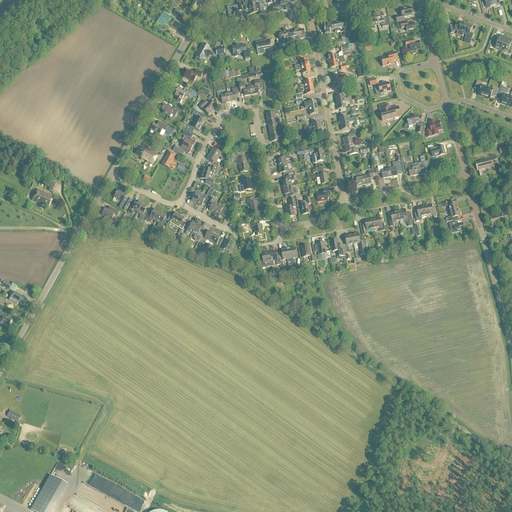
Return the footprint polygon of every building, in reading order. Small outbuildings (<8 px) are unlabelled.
[(201,0),(194,0),(190,9),(195,12),(202,0),(201,0)] [(256,7),(256,4),(255,1),(251,2),(250,0),(248,0),(244,1),(245,4),(243,4),(244,7),(245,6),(245,10),(248,9),(249,15),(256,14),(255,11),(257,11),(256,7)] [(259,0),(260,6),(256,7),(257,11),(255,11),(256,14),(256,17),(265,15),(264,9),(266,8),(264,0),(259,0)] [(481,0),(482,4),(486,4),(487,9),(490,9),(490,8),(493,7),(491,0),(481,0)] [(279,4),(279,7),(280,12),(288,11),(286,3),(279,4)] [(236,6),(227,8),(229,17),(232,17),(233,21),(240,19),(239,12),(242,12),(241,4),(236,5),(236,6)] [(273,14),(280,12),(279,7),(275,7),(275,5),(272,5),(273,14)] [(403,18),(412,16),(410,8),(400,10),(401,16),(395,17),(396,23),(404,21),(403,18)] [(176,10),(173,15),(181,20),(184,15),(181,13),(179,12),(180,12),(176,10)] [(375,15),(378,25),(381,25),(382,28),(388,27),(387,19),(383,20),(382,14),(375,15)] [(374,26),(378,25),(375,15),(369,16),(370,23),(366,24),(368,31),(375,29),(374,26)] [(406,32),(415,30),(413,24),(407,25),(406,22),(399,24),(401,30),(405,29),(406,32)] [(346,23),(338,24),(339,29),(340,32),(340,33),(344,32),(343,28),(347,28),(346,23)] [(463,34),(467,25),(461,23),(460,25),(457,24),(454,31),(463,34)] [(331,25),(332,31),(334,30),(335,32),(340,32),(339,29),(338,24),(331,25)] [(327,31),(332,31),(331,25),(323,27),(324,35),(328,35),(327,31)] [(473,27),(467,25),(463,34),(466,35),(465,38),(471,41),(474,35),(470,33),(473,27)] [(293,32),(294,38),(298,37),(299,40),(305,39),(303,30),(293,32)] [(287,39),(289,39),(290,42),(294,41),(294,38),(293,32),(286,34),(287,39)] [(279,41),(280,41),(280,44),(287,43),(287,39),(286,34),(278,35),(279,41)] [(497,39),(494,46),(497,47),(496,48),(502,50),(506,39),(500,37),(499,40),(497,39)] [(506,39),(502,50),(507,53),(508,51),(511,52),(510,54),(511,54),(511,44),(511,41),(506,39)] [(257,51),(271,48),(269,40),(266,40),(267,41),(256,43),(257,51)] [(416,51),(420,50),(418,42),(412,43),(411,40),(404,42),(405,46),(408,45),(410,53),(411,52),(412,53),(413,54),(414,54),(415,54),(416,53),(416,52),(416,51)] [(209,47),(203,44),(197,53),(196,56),(196,57),(197,57),(195,61),(200,63),(202,60),(203,60),(205,56),(208,58),(211,53),(208,51),(209,47)] [(232,48),(233,55),(234,58),(239,57),(239,54),(244,53),(245,61),(250,60),(248,46),(245,47),(245,46),(239,47),(238,45),(235,46),(235,47),(232,48)] [(393,61),(397,60),(395,53),(387,55),(387,57),(380,59),(382,67),(390,65),(390,66),(394,65),(393,61)] [(329,56),(327,57),(328,63),(336,62),(340,61),(343,61),(344,60),(343,57),(341,57),(339,58),(338,56),(338,55),(335,55),(329,56)] [(300,66),(295,67),(295,70),(301,69),(309,67),(308,60),(300,62),(300,66)] [(336,62),(328,63),(329,69),(337,68),(339,67),(340,66),(340,64),(341,64),(344,63),(344,60),(343,61),(340,61),(336,62)] [(200,79),(203,74),(196,70),(194,74),(193,73),(193,74),(187,71),(183,78),(193,83),(197,77),(200,79)] [(333,77),(331,77),(332,84),(340,82),(345,81),(348,80),(348,77),(341,75),(339,76),(333,77)] [(375,79),(368,80),(370,87),(377,85),(375,79)] [(260,88),(259,82),(258,80),(253,81),(254,86),(250,87),(251,96),(258,95),(257,89),(260,88)] [(304,85),(300,86),(300,89),(302,89),(305,89),(313,87),(311,81),(303,82),(304,85)] [(481,97),(484,98),(488,88),(482,86),(483,84),(477,82),(474,89),(478,91),(479,92),(478,96),(481,97)] [(386,92),(390,91),(388,83),(377,86),(379,94),(383,93),(383,94),(384,94),(386,94),(386,93),(386,92)] [(244,97),(251,96),(250,87),(243,88),(242,85),(239,85),(240,92),(243,91),(244,97)] [(305,89),(302,89),(303,92),(305,91),(306,95),(314,94),(313,87),(305,89)] [(488,88),(484,98),(487,99),(486,99),(490,100),(491,96),(493,96),(496,97),(499,89),(493,87),(492,90),(488,88)] [(500,104),(507,106),(510,97),(507,95),(509,90),(502,87),(499,95),(503,97),(500,104)] [(179,104),(181,101),(183,97),(186,98),(187,98),(189,95),(194,98),(197,94),(191,90),(190,92),(185,89),(183,92),(181,91),(177,88),(175,92),(176,93),(174,96),(177,97),(175,102),(179,104)] [(238,95),(237,88),(232,89),(232,93),(228,94),(229,103),(236,102),(235,96),(238,95)] [(223,104),(229,103),(228,94),(221,95),(220,92),(217,92),(218,99),(221,98),(223,104)] [(201,110),(202,109),(208,116),(213,111),(212,110),(215,107),(209,101),(206,103),(205,101),(199,107),(201,110)] [(307,103),(309,109),(317,108),(315,101),(307,103)] [(353,105),(352,101),(336,104),(337,110),(345,109),(345,105),(347,105),(347,103),(349,103),(349,106),(353,105)] [(175,117),(178,113),(182,115),(184,112),(174,107),(173,109),(164,105),(161,110),(164,112),(163,114),(169,118),(171,115),(175,117)] [(382,122),(400,117),(397,107),(389,109),(388,105),(379,107),(380,112),(379,112),(382,122)] [(317,108),(309,109),(310,116),(318,114),(317,108)] [(193,111),(191,114),(196,117),(193,122),(202,127),(205,122),(202,120),(204,117),(193,111)] [(266,115),(267,122),(275,120),(274,116),(278,115),(278,113),(266,115)] [(409,126),(420,123),(417,116),(407,118),(409,126)] [(275,120),(267,122),(268,129),(276,127),(276,123),(279,122),(279,120),(276,120),(275,120)] [(438,131),(442,130),(440,122),(435,123),(435,121),(429,123),(431,130),(426,131),(427,138),(439,135),(438,131)] [(165,132),(168,127),(159,122),(158,125),(154,123),(150,130),(151,131),(150,132),(150,133),(152,134),(153,134),(154,132),(156,133),(155,134),(159,136),(162,130),(165,132)] [(188,126),(185,130),(189,132),(192,128),(195,130),(199,132),(202,127),(193,122),(190,127),(188,126)] [(311,124),(312,127),(309,128),(309,131),(313,130),(321,129),(319,122),(311,124)] [(268,129),(270,136),(278,134),(277,129),(281,129),(280,126),(276,127),(268,129)] [(322,135),(321,129),(313,130),(314,137),(322,135)] [(183,144),(192,148),(196,142),(191,139),(193,136),(184,131),(182,134),(187,137),(183,144)] [(278,136),(282,136),(281,133),(278,134),(270,136),(271,143),(279,141),(278,136)] [(343,140),(344,147),(353,145),(352,138),(355,138),(355,134),(348,136),(349,139),(343,140)] [(188,155),(192,148),(183,144),(179,150),(174,147),(172,151),(181,156),(183,152),(188,155)] [(346,154),(348,153),(349,156),(359,155),(357,147),(353,148),(353,145),(344,147),(346,154)] [(511,150),(511,146),(499,149),(501,155),(511,151),(511,150)] [(135,154),(138,156),(141,158),(153,165),(158,156),(148,150),(147,151),(139,147),(135,154)] [(439,157),(442,156),(446,155),(443,147),(437,148),(439,157)] [(218,159),(218,160),(220,161),(222,159),(219,157),(221,153),(213,149),(209,154),(218,159)] [(166,157),(165,157),(161,165),(169,169),(170,168),(173,170),(175,167),(171,165),(176,156),(168,151),(166,155),(167,155),(166,157)] [(312,156),(311,156),(313,164),(316,164),(316,163),(323,162),(321,151),(312,153),(312,156)] [(236,154),(238,160),(236,160),(237,164),(239,164),(241,173),(249,171),(246,157),(243,157),(242,152),(236,154)] [(209,154),(208,156),(206,159),(215,164),(214,165),(217,167),(219,164),(216,162),(218,160),(218,159),(209,154)] [(277,160),(279,167),(287,165),(286,160),(290,159),(289,154),(282,156),(283,159),(277,160)] [(415,164),(417,176),(424,175),(423,169),(429,168),(428,162),(425,162),(424,157),(420,157),(421,163),(415,164)] [(487,171),(500,168),(497,157),(485,160),(485,161),(480,162),(480,163),(476,164),(478,172),(486,170),(487,171)] [(394,169),(388,170),(390,178),(397,177),(396,172),(402,171),(401,162),(393,164),(394,169)] [(417,176),(415,164),(408,166),(408,165),(405,166),(407,173),(410,172),(411,178),(417,176)] [(286,175),(293,174),(292,169),(288,170),(287,165),(279,167),(280,173),(286,172),(286,175)] [(383,166),(378,167),(379,174),(382,174),(383,179),(390,178),(388,170),(384,171),(383,166)] [(210,167),(209,170),(203,168),(202,174),(211,177),(212,174),(216,175),(217,169),(210,167)] [(369,176),(362,177),(364,186),(371,185),(370,180),(376,178),(375,170),(368,172),(369,176)] [(323,172),(317,173),(318,179),(319,178),(321,185),(328,184),(326,178),(327,177),(327,174),(323,175),(323,172)] [(211,177),(202,174),(200,179),(206,181),(205,184),(212,186),(214,181),(210,180),(211,177)] [(357,174),(352,174),(352,175),(353,179),(354,183),(356,182),(357,188),(364,186),(362,177),(358,178),(357,177),(357,175),(357,174)] [(144,179),(142,182),(148,185),(150,181),(151,178),(145,176),(144,179)] [(295,181),(294,176),(284,178),(284,181),(282,181),(283,188),(291,187),(290,182),(295,181)] [(244,192),(243,191),(252,189),(250,179),(246,180),(246,177),(239,178),(240,182),(243,182),(243,187),(239,188),(240,193),(244,192)] [(290,197),(293,196),(297,195),(297,194),(299,193),(298,191),(296,192),(296,190),(292,191),(291,187),(283,188),(284,195),(290,194),(290,197)] [(327,196),(331,195),(330,189),(322,190),(323,194),(316,195),(317,202),(328,201),(327,196)] [(48,207),(51,200),(49,199),(50,196),(37,190),(33,201),(39,204),(40,203),(48,207)] [(118,191),(114,197),(123,202),(119,209),(125,212),(128,207),(131,201),(126,197),(127,196),(118,191)] [(191,201),(196,204),(200,196),(195,193),(196,192),(192,191),(189,197),(192,199),(191,201)] [(200,196),(196,204),(201,207),(202,204),(205,206),(209,199),(206,198),(205,199),(200,196)] [(289,204),(290,207),(285,208),(287,218),(294,217),(293,209),(296,208),(294,198),(288,200),(289,204)] [(306,202),(301,203),(301,205),(303,215),(310,214),(308,205),(311,205),(310,198),(305,199),(306,202)] [(211,199),(207,206),(210,208),(208,211),(214,213),(218,205),(215,204),(216,201),(211,199)] [(253,199),(247,201),(248,205),(249,204),(251,214),(259,212),(258,206),(259,206),(258,200),(253,201),(253,199)] [(137,213),(142,204),(143,204),(138,201),(135,206),(134,206),(133,209),(130,207),(128,212),(132,214),(135,211),(137,213)] [(448,208),(450,213),(459,210),(457,203),(451,205),(450,202),(444,204),(445,209),(448,208)] [(146,207),(142,204),(137,213),(137,214),(140,215),(139,219),(143,221),(146,217),(143,215),(145,212),(144,211),(146,207)] [(218,205),(214,213),(219,216),(220,213),(223,215),(226,209),(223,207),(223,208),(218,205)] [(424,208),(426,218),(434,217),(435,219),(438,219),(436,209),(433,210),(432,206),(424,208)] [(420,219),(426,218),(424,208),(417,209),(417,213),(415,213),(417,223),(421,222),(420,219)] [(105,209),(101,216),(105,218),(102,223),(106,226),(107,226),(109,226),(109,225),(110,224),(111,222),(111,221),(114,215),(117,216),(119,213),(112,209),(110,212),(105,209)] [(156,222),(160,213),(154,210),(150,217),(148,215),(145,221),(150,224),(152,220),(156,222)] [(450,213),(451,218),(445,220),(446,224),(455,222),(454,218),(461,217),(459,210),(450,213)] [(400,223),(404,222),(408,224),(409,227),(412,226),(409,213),(406,214),(406,211),(398,213),(400,223)] [(166,216),(160,213),(156,222),(159,223),(157,227),(162,230),(165,225),(162,223),(166,216)] [(171,221),(178,225),(176,227),(182,230),(186,224),(183,222),(185,219),(175,213),(173,218),(171,221)] [(391,214),(391,217),(388,218),(390,228),(393,227),(393,224),(400,223),(398,213),(391,214)] [(493,227),(509,223),(506,213),(498,215),(498,217),(491,219),(493,227)] [(375,230),(379,229),(380,232),(382,232),(386,232),(384,225),(381,226),(380,219),(373,220),(375,230)] [(367,232),(375,230),(373,220),(365,222),(366,228),(363,228),(364,235),(368,235),(367,232)] [(192,234),(196,225),(191,222),(185,234),(187,235),(189,232),(192,234)] [(256,236),(263,235),(261,224),(258,225),(257,222),(251,224),(252,228),(254,227),(256,236)] [(456,223),(449,225),(452,234),(465,231),(463,224),(457,226),(456,223)] [(202,228),(196,225),(192,234),(195,235),(193,238),(195,240),(196,238),(200,240),(203,234),(199,232),(202,228)] [(207,241),(210,242),(214,235),(208,231),(206,235),(203,234),(200,240),(205,243),(207,241)] [(181,234),(177,242),(181,244),(185,236),(181,234)] [(365,250),(363,242),(361,242),(359,234),(352,236),(354,245),(359,244),(361,251),(361,255),(366,254),(365,250)] [(209,245),(212,247),(217,250),(221,243),(218,242),(220,238),(214,235),(210,242),(210,243),(209,245)] [(348,246),(354,245),(352,236),(345,237),(347,245),(344,246),(345,254),(350,253),(348,246)] [(232,249),(234,244),(230,242),(230,243),(225,241),(220,250),(223,252),(224,250),(231,254),(233,249),(232,249)] [(340,258),(345,257),(343,248),(341,248),(339,241),(331,243),(333,253),(339,252),(340,258)] [(329,259),(331,259),(330,252),(327,253),(325,244),(317,245),(318,246),(315,247),(316,253),(319,252),(319,256),(325,255),(326,260),(329,259)] [(311,263),(315,262),(314,256),(312,257),(310,246),(301,248),(303,258),(310,257),(311,263)] [(287,260),(289,269),(289,272),(292,271),(292,269),(288,249),(286,250),(281,251),(283,261),(287,260)] [(291,249),(288,249),(292,269),(295,268),(293,259),(297,259),(296,249),(291,249)] [(276,252),(269,253),(272,267),(274,267),(274,262),(277,262),(278,266),(281,265),(280,259),(280,255),(279,253),(276,253),(276,252)] [(263,261),(261,261),(262,269),(272,267),(269,253),(262,254),(263,261)] [(237,260),(235,266),(243,271),(244,267),(243,260),(237,260)] [(0,283),(0,286),(1,287),(8,292),(11,287),(1,281),(0,283)] [(22,298),(13,293),(10,298),(13,300),(12,302),(17,305),(18,303),(19,303),(24,305),(26,301),(21,299),(22,298)] [(0,314),(0,322),(1,323),(0,324),(6,328),(8,326),(11,320),(5,316),(5,315),(1,313),(0,314)] [(21,417),(11,411),(7,417),(18,423),(21,417)] [(50,476),(31,510),(34,511),(51,511),(67,485),(50,476)]
